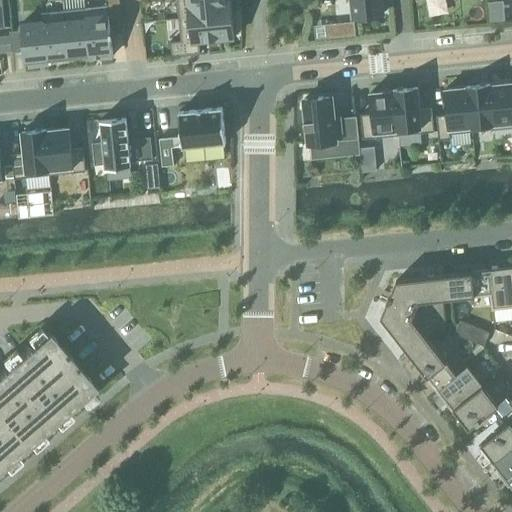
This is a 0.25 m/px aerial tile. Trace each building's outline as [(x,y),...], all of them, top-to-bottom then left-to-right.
[(90,53),(89,53),(90,58),(113,55),(111,35),(113,35),(112,30),(111,31),(110,27),(110,21),(115,21),(122,20),(120,0),(107,0),(108,5),(85,8),(90,53)] [(177,0),(179,18),(232,13),(231,0),(228,1),(227,0),(177,0)] [(346,0),(347,2),(352,1),(354,16),(383,13),(381,0),(346,0)] [(69,55),(89,53),(90,53),(85,8),(64,10),(69,55)] [(43,22),(47,57),(69,55),(64,10),(41,12),(42,22),(43,22)] [(235,37),(232,13),(179,18),(181,41),(170,42),(172,55),(200,53),(199,40),(235,37)] [(112,30),(113,35),(124,33),(122,20),(115,21),(110,21),(110,27),(111,31),(112,30)] [(355,21),(327,24),(328,38),(356,35),(355,21)] [(25,60),(47,57),(43,22),(42,22),(21,24),(25,60)] [(0,36),(0,44),(11,43),(10,35),(0,36)] [(0,52),(11,51),(11,43),(0,44),(0,52)] [(490,84),(489,84),(494,129),(511,127),(511,85),(511,82),(490,84)] [(489,84),(468,86),(472,131),(494,129),(489,84)] [(448,115),(436,116),(439,140),(451,138),(450,134),(472,131),(468,86),(466,86),(466,87),(445,89),(448,115)] [(418,87),(394,89),(399,135),(434,131),(432,107),(420,109),(418,87)] [(372,113),(360,115),(363,139),(399,135),(394,89),(393,90),(370,92),(372,113)] [(306,130),(307,130),(309,145),(359,140),(357,117),(334,119),(332,97),(304,100),(306,121),(305,121),(306,130)] [(174,158),(173,147),(182,146),(183,148),(226,143),(222,107),(179,111),(181,136),(159,138),(162,159),(174,158)] [(131,166),(131,161),(126,117),(100,120),(103,141),(93,142),(95,165),(105,164),(105,169),(131,166)] [(47,129),(46,129),(50,175),(86,171),(83,147),(71,148),(69,127),(47,130),(47,129)] [(24,153),(12,154),(13,165),(14,177),(15,178),(26,177),(27,189),(51,187),(50,175),(46,129),(22,132),(24,153)] [(151,137),(135,138),(136,149),(138,149),(139,156),(137,156),(138,160),(153,159),(151,137)] [(146,172),(158,171),(158,163),(145,164),(146,172)] [(13,165),(5,166),(6,178),(14,177),(13,165)] [(511,305),(511,266),(489,269),(492,293),(491,293),(493,307),(511,305)] [(489,269),(449,274),(451,297),(491,293),(492,293),(489,269)] [(443,298),(451,297),(449,274),(396,280),(381,316),(413,358),(432,343),(427,337),(446,322),(443,298)] [(460,320),(457,327),(472,333),(475,326),(460,320)] [(475,326),(472,333),(487,339),(490,332),(475,326)] [(472,333),(457,327),(454,333),(469,340),(472,333)] [(48,331),(0,372),(0,467),(95,386),(48,331)] [(487,339),(472,333),(469,340),(484,346),(487,339)] [(413,358),(438,390),(457,375),(456,374),(432,343),(413,358)] [(456,374),(457,375),(438,390),(453,409),(483,386),(468,366),(456,374)] [(498,405),(483,386),(453,409),(468,429),(477,422),(478,423),(481,420),(481,419),(498,405)] [(511,446),(511,419),(479,445),(492,463),(494,461),(511,446)] [(506,477),(511,472),(511,446),(494,461),(506,477)]
